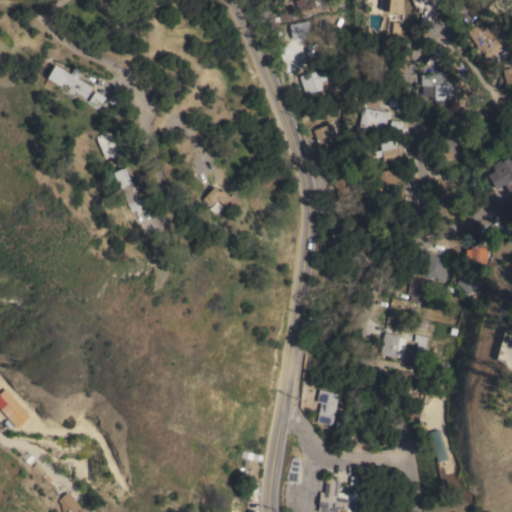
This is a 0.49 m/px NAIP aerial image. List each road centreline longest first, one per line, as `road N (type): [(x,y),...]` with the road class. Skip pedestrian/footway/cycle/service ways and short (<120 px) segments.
road 1 (residential): [(268,511),(308,209),(302,167),(233,0)]
road 2 (residential): [(443,33),(422,47),(407,83),(419,174),(414,251),(381,293),(364,342),(382,417),(406,449),(413,511)]
road 3 (residential): [(254,169),(155,89),(66,42),(52,20),(65,0)]
road 4 (residential): [(281,408),(329,456),(407,455)]
